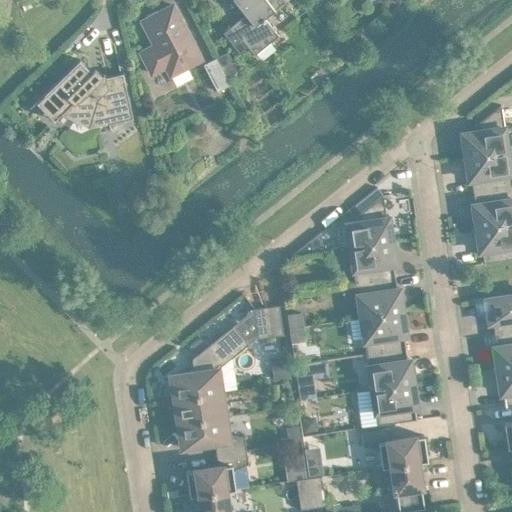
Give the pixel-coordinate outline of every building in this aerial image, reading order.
[(247,42),(254,51),(278,32),(264,14),(281,0),(236,0),(245,11),(223,29),(239,49),(247,42)] [(165,62),(170,72),(201,55),(172,1),(159,8),(156,8),(146,13),(145,15),(141,17),(154,41),(140,48),(151,70),(165,62)] [(227,48),(215,55),(219,61),(231,55),(227,48)] [(122,69),(105,73),(100,74),(97,75),(96,77),(92,72),(94,70),(79,55),(35,99),(53,116),(68,103),(72,106),(70,109),(83,119),(107,114),(108,119),(132,114),(122,69)] [(203,61),(217,88),(229,81),(219,61),(215,55),(203,61)] [(461,129),(465,153),(507,146),(500,101),(477,119),(478,127),(461,129)] [(471,176),(472,188),(511,181),(511,180),(507,146),(465,153),(468,176),(471,176)] [(475,224),(511,218),(511,181),(472,188),(474,200),(472,201),(475,224)] [(377,183),(354,201),(360,208),(382,190),(377,183)] [(346,219),(349,242),(391,236),(388,213),(386,213),(382,190),(360,208),(346,219)] [(511,218),(475,224),(479,247),(481,247),(483,260),(485,260),(484,260),(511,255),(511,218)] [(320,229),(297,247),(298,249),(323,245),(320,229)] [(349,242),(355,277),(394,271),(393,260),(395,259),(391,236),(349,242)] [(289,271),(282,272),(284,287),(299,285),(298,277),(289,271)] [(357,291),(360,313),(402,307),(399,284),(396,284),(394,271),(355,277),(345,279),(347,293),(357,291)] [(492,318),(494,330),(511,327),(511,290),(486,294),(490,318),(492,318)] [(278,301),(265,303),(269,333),(282,331),(278,301)] [(269,333),(265,303),(253,305),(257,334),(269,333)] [(360,313),(365,349),(405,343),(403,331),(405,330),(402,307),(360,313)] [(287,311),(289,325),(303,323),(301,309),(287,311)] [(170,371),(174,396),(220,389),(216,365),(247,340),(232,321),(190,354),(192,367),(170,371)] [(303,323),(289,325),(291,338),(305,336),(303,323)] [(493,343),(497,366),(511,363),(511,327),(494,330),(496,343),(493,343)] [(365,349),(370,384),(413,378),(409,355),(407,355),(405,343),(365,349)] [(287,355),(273,357),(276,376),(290,374),(287,355)] [(511,363),(497,366),(500,390),(503,389),(505,403),(506,402),(511,401),(511,363)] [(413,378),(370,384),(376,421),(415,415),(414,402),(416,402),(413,378)] [(297,382),(299,396),(313,394),(311,380),(297,382)] [(174,396),(177,419),(223,412),(220,389),(174,396)] [(213,439),(215,451),(245,446),(243,432),(226,430),(223,412),(177,419),(181,444),(213,439)] [(310,413),(300,414),(303,428),(316,426),(315,417),(310,413)] [(507,445),(511,443),(511,418),(503,419),(507,445)] [(297,423),(288,424),(290,438),(299,437),(297,423)] [(381,463),(391,461),(416,457),(427,456),(423,430),(391,435),(389,424),(359,428),(362,442),(378,444),(381,463)] [(189,492),(199,491),(199,490),(224,486),(224,487),(234,485),(234,484),(248,482),(244,461),(247,460),(245,446),(215,451),(217,462),(185,467),(189,492)] [(391,461),(398,506),(423,502),(416,457),(391,461)] [(320,471),(308,473),(312,503),(325,501),(320,471)] [(312,503),(308,473),(295,475),(300,505),(312,503)] [(199,490),(199,491),(202,511),(228,511),(224,487),(224,486),(199,490)] [(338,499),(325,501),(326,511),(340,511),(339,502),(338,499)]
